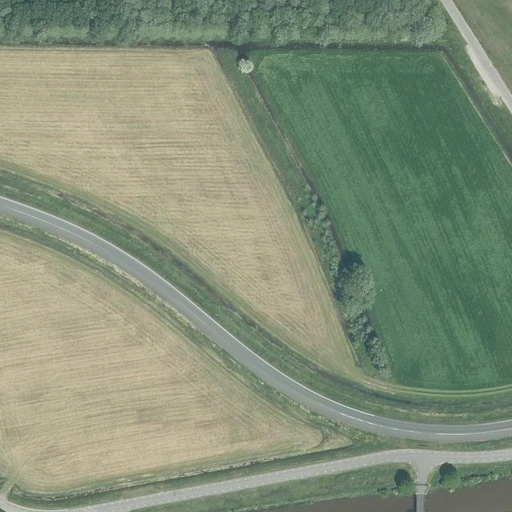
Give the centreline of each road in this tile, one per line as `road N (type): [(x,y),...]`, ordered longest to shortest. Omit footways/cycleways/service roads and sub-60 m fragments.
road 1 (motorway): [(0,201),(125,258),(263,367),(339,409),(423,429),(511,424)]
road 2 (unclassified): [(423,456),(91,511)]
road 3 (unclassified): [(511,106),(445,0)]
